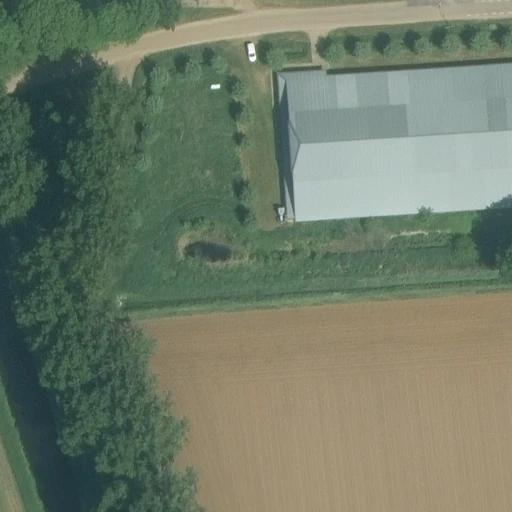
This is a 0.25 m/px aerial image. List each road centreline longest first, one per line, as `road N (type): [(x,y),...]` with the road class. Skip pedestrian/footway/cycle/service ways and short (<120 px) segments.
road 1 (track): [(145,511),(88,341),(123,53)]
road 2 (unclassified): [(0,87),(164,41),(446,10)]
